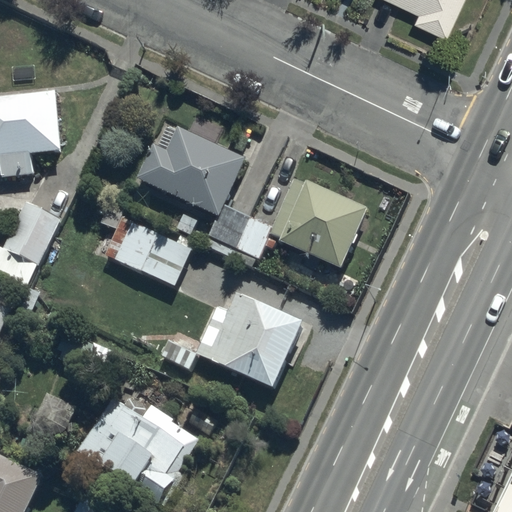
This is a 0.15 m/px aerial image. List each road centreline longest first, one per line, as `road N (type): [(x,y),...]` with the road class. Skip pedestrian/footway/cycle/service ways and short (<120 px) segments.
road 1 (secondary): [(312,511),(481,154)]
road 2 (residential): [(481,154),(153,0)]
road 3 (secondary): [(511,238),(383,511)]
